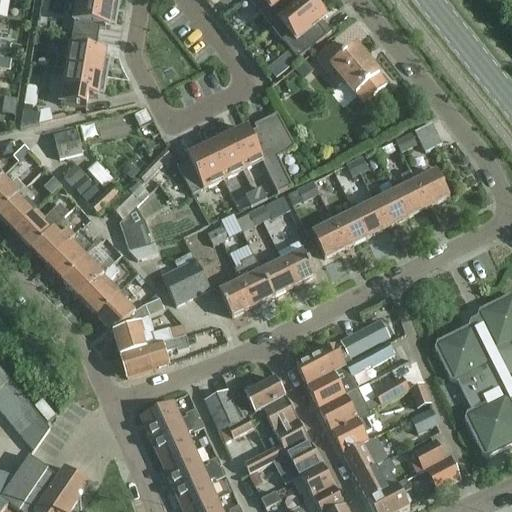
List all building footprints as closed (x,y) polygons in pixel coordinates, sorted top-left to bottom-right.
[(78,0),(78,3),(118,10),(118,7),(119,0),(78,0)] [(257,12),(271,30),(301,6),(295,0),(259,0),(265,6),(257,12)] [(297,63),(331,36),(330,35),(326,38),(318,28),(325,22),(321,16),(325,13),(314,0),(309,0),(301,6),(271,30),(297,63)] [(118,10),(78,3),(72,38),(98,42),(100,30),(109,32),(110,25),(115,26),(117,13),(118,10)] [(362,47),(376,36),(368,26),(354,37),(362,47)] [(98,42),(72,38),(66,72),(106,79),(107,76),(106,76),(109,63),(104,62),(105,56),(96,54),(98,42)] [(333,46),(315,61),(339,88),(344,84),(356,97),(365,89),(373,98),(387,86),(379,77),(377,75),(379,72),(372,64),(368,65),(355,49),(354,49),(344,58),(333,46)] [(287,53),(277,61),(285,71),(295,63),(287,53)] [(106,79),(66,72),(60,107),(86,111),(88,99),(98,101),(99,94),(103,95),(105,82),(106,82),(106,79)] [(54,101),(53,80),(41,81),(42,101),(54,101)] [(247,132),(245,133),(260,165),(277,197),(292,190),(278,161),(296,153),(277,117),(260,125),(262,129),(249,136),(247,132)] [(431,127),(415,135),(425,156),(442,148),(431,127)] [(81,157),(76,133),(53,138),(58,162),(81,157)] [(245,133),(225,142),(241,175),(260,165),(245,133)] [(416,149),(411,137),(395,145),(401,156),(416,149)] [(225,142),(206,152),(221,184),(241,175),(225,142)] [(43,179),(56,163),(40,150),(27,166),(43,179)] [(191,199),(221,184),(206,152),(188,160),(190,165),(177,170),(191,199)] [(362,161),(346,169),(334,176),(337,183),(349,177),(352,182),(368,174),(362,161)] [(75,169),(62,179),(71,190),(85,178),(75,169)] [(122,224),(161,186),(147,172),(108,210),(122,224)] [(411,177),(428,212),(449,201),(436,175),(425,180),(421,172),(411,177)] [(246,178),(251,190),(263,185),(258,173),(246,178)] [(395,196),(408,222),(428,212),(411,177),(410,175),(400,180),(406,191),(395,196)] [(95,188),(85,178),(71,190),(80,200),(95,188)] [(0,181),(0,214),(23,193),(15,184),(10,188),(2,180),(0,181)] [(321,202),(313,186),(298,194),(304,206),(312,202),(313,206),(321,202)] [(95,188),(80,200),(89,210),(103,197),(103,196),(95,188)] [(113,188),(103,196),(103,197),(89,210),(97,218),(120,196),(113,188)] [(0,214),(0,221),(14,236),(36,215),(28,206),(33,201),(25,191),(23,193),(0,214)] [(261,191),(253,195),(259,207),(267,203),(261,191)] [(251,211),(259,207),(253,195),(245,198),(251,211)] [(374,206),(387,232),(408,222),(395,196),(374,206)] [(354,216),(367,242),(387,232),(374,206),(369,197),(362,201),(367,210),(354,216)] [(36,215),(14,236),(31,253),(63,222),(64,223),(69,219),(59,208),(54,213),(44,223),(36,215)] [(264,210),(257,214),(263,226),(270,222),(264,210)] [(144,223),(137,211),(119,228),(129,253),(150,247),(144,223)] [(255,230),(263,226),(257,214),(249,218),(255,230)] [(367,242),(354,216),(334,226),(347,252),(367,242)] [(31,253),(45,268),(74,241),(67,234),(69,232),(63,225),(64,223),(63,222),(31,253)] [(347,252),(334,226),(311,237),(324,263),(347,252)] [(222,231),(216,234),(222,247),(228,244),(222,231)] [(213,251),(222,247),(216,234),(207,239),(213,251)] [(74,241),(45,268),(61,284),(85,262),(94,252),(100,247),(95,242),(90,246),(80,235),(74,241)] [(118,260),(127,252),(115,240),(107,249),(118,260)] [(282,265),(295,290),(316,280),(304,254),(282,265)] [(241,285),(253,311),(274,300),(261,275),(254,260),(240,266),(242,270),(235,274),(241,285)] [(85,262),(61,284),(78,302),(111,271),(112,270),(107,264),(97,274),(85,262)] [(210,293),(196,264),(185,270),(199,299),(210,293)] [(295,290),(282,265),(261,275),(274,300),(295,290)] [(185,270),(173,276),(187,305),(199,299),(185,270)] [(111,271),(78,302),(95,319),(114,302),(117,298),(119,297),(111,288),(108,285),(117,277),(111,271)] [(176,310),(187,305),(173,276),(162,281),(176,310)] [(241,285),(219,295),(232,321),(253,311),(241,285)] [(95,319),(112,337),(138,327),(137,324),(146,321),(162,314),(158,303),(144,309),(133,316),(117,298),(114,302),(95,319)] [(511,298),(510,298),(479,314),(476,320),(481,329),(474,332),(467,330),(436,346),(434,352),(450,383),(456,386),(470,414),(466,417),(464,423),(481,459),(491,460),(511,449),(511,298)] [(113,337),(119,359),(185,341),(182,330),(152,338),(146,321),(137,324),(138,327),(112,337),(113,337)] [(296,371),(307,391),(349,368),(347,363),(389,342),(380,325),(341,347),(341,348),(296,371)] [(119,359),(126,382),(168,369),(165,356),(177,353),(177,355),(188,353),(185,341),(119,359)] [(307,391),(319,414),(357,393),(351,381),(371,370),(371,371),(393,359),(387,348),(366,360),(349,368),(307,391)] [(0,414),(34,455),(49,432),(29,408),(10,385),(0,372),(0,414)] [(428,385),(435,404),(445,400),(438,381),(428,385)] [(263,414),(286,402),(275,382),(234,403),(228,392),(204,404),(218,435),(227,431),(228,432),(249,421),(263,414)] [(402,383),(374,399),(380,410),(408,394),(402,383)] [(423,389),(409,394),(417,415),(431,410),(423,389)] [(319,414),(331,436),(369,415),(357,393),(319,414)] [(274,466),(283,461),(310,447),(286,402),(263,414),(281,449),(244,468),(249,479),(250,478),(256,475),(266,470),(274,466)] [(55,419),(42,404),(34,410),(47,425),(55,419)] [(140,420),(151,445),(200,423),(195,413),(186,418),(187,420),(182,422),(174,405),(140,420)] [(417,438),(437,428),(430,414),(410,423),(417,438)] [(369,415),(331,436),(343,459),(368,445),(366,440),(373,436),(367,423),(374,420),(372,415),(370,416),(369,415)] [(249,421),(228,432),(234,443),(254,433),(249,421)] [(151,445),(162,469),(196,454),(188,436),(193,434),(194,437),(204,432),(200,423),(151,445)] [(375,442),(368,445),(343,459),(355,482),(387,465),(375,442)] [(425,473),(444,463),(435,445),(414,456),(423,474),(425,473)] [(283,461),(274,466),(286,489),(293,485),(322,470),(310,447),(283,461)] [(162,469),(173,493),(222,471),(217,461),(208,466),(209,469),(204,471),(196,454),(162,469)] [(14,481),(0,501),(8,507),(15,511),(71,511),(88,487),(65,471),(58,481),(47,474),(48,473),(30,461),(29,460),(15,481),(14,481)] [(425,473),(437,497),(460,485),(450,460),(444,463),(425,473)] [(387,465),(355,482),(366,504),(396,488),(390,476),(395,474),(390,464),(387,465)] [(305,508),(334,493),(322,470),(293,485),(305,508)] [(173,493),(181,511),(195,511),(217,501),(210,484),(215,482),(216,485),(226,481),(222,471),(173,493)] [(256,475),(250,478),(256,488),(261,486),(256,475)] [(0,501),(14,481),(0,476),(0,501)] [(366,504),(370,511),(408,511),(396,488),(366,504)] [(344,511),(334,493),(305,508),(296,511),(344,511)] [(274,495),(261,502),(265,511),(279,505),(274,495)] [(0,511),(4,511),(8,507),(0,501),(0,511)] [(195,511),(239,511),(239,510),(233,511),(222,511),(217,501),(195,511)]
